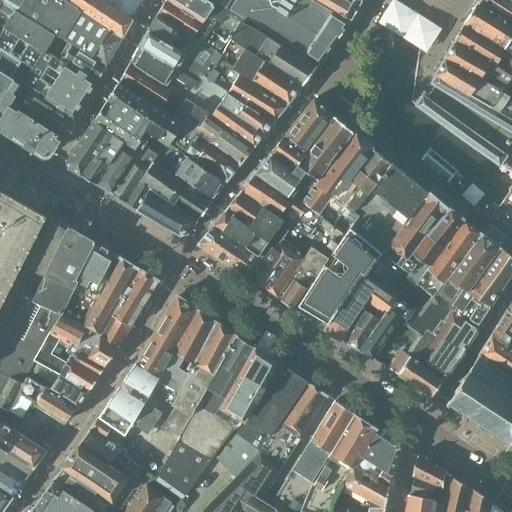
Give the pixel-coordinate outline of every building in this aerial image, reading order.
[(0,0),(0,21),(5,25),(15,9),(0,0)] [(0,0),(15,9),(18,11),(24,0),(0,0)] [(24,0),(18,11),(56,34),(106,66),(115,51),(123,36),(71,0),(70,0),(24,0)] [(123,36),(133,20),(102,0),(70,0),(71,0),(123,36)] [(102,0),(133,20),(144,0),(102,0)] [(235,18),(238,14),(229,9),(214,0),(167,0),(158,15),(203,41),(213,24),(216,26),(225,11),(235,18)] [(214,0),(229,9),(234,0),(214,0)] [(350,22),(312,0),(234,0),(229,9),(238,14),(246,19),(251,19),(319,63),(350,22)] [(321,0),(352,18),(362,0),(321,0)] [(511,0),(480,0),(479,2),(485,6),(511,23),(511,0)] [(511,23),(485,6),(479,2),(479,3),(479,2),(467,23),(473,27),(511,51),(511,23)] [(74,118),(99,79),(47,48),(56,34),(18,11),(15,9),(5,25),(0,33),(0,46),(32,68),(20,85),(74,118)] [(316,66),(281,45),(252,26),(248,26),(244,23),(235,18),(225,11),(216,26),(213,24),(203,41),(218,50),(227,35),(303,84),(316,66)] [(218,50),(158,15),(141,46),(197,81),(201,75),(218,50)] [(457,41),(463,45),(511,75),(511,51),(473,27),(467,23),(456,40),(457,41)] [(99,79),(106,66),(56,34),(47,48),(99,79)] [(303,84),(227,35),(218,50),(201,75),(208,79),(227,93),(274,122),(283,110),(303,84)] [(381,91),(381,43),(378,40),(372,40),(369,43),(368,91),(372,94),(377,94),(381,91)] [(511,75),(457,41),(456,41),(436,75),(439,77),(439,76),(448,81),(449,81),(511,119),(511,75)] [(20,85),(32,68),(0,46),(0,111),(3,107),(0,105),(0,102),(1,101),(0,99),(14,80),(20,85)] [(197,81),(141,46),(131,62),(178,92),(180,94),(186,84),(192,88),(197,81)] [(171,103),(178,92),(131,62),(120,81),(127,85),(126,86),(174,117),(180,108),(171,103)] [(208,79),(201,75),(197,81),(192,88),(186,98),(187,98),(254,145),(274,122),(227,93),(208,79)] [(50,154),(62,136),(21,110),(20,112),(9,105),(16,95),(14,94),(20,85),(14,80),(0,99),(1,101),(0,102),(0,105),(3,107),(0,111),(0,127),(44,156),(46,156),(48,155),(50,154)] [(179,133),(185,124),(126,86),(120,81),(95,120),(113,133),(125,141),(136,148),(140,142),(144,135),(167,151),(179,133)] [(62,136),(74,118),(20,85),(14,94),(16,95),(9,105),(20,112),(21,110),(62,136)] [(500,166),(503,162),(504,161),(508,156),(423,95),(419,100),(415,106),(487,157),(500,166)] [(199,134),(240,163),(254,145),(187,98),(180,108),(174,117),(185,124),(179,133),(182,135),(176,143),(187,151),(199,134)] [(271,154),(257,172),(265,177),(320,215),(331,201),(330,200),(312,186),(337,154),(354,132),(314,99),(271,154)] [(113,133),(95,120),(68,161),(69,167),(82,175),(86,168),(95,154),(96,155),(113,133)] [(330,200),(333,196),(339,200),(338,201),(346,207),(359,188),(351,182),(373,148),(354,132),(312,186),(330,200)] [(125,141),(113,133),(96,155),(95,154),(86,168),(86,169),(82,175),(97,184),(125,141)] [(199,134),(187,151),(227,179),(240,163),(199,134)] [(97,184),(111,193),(138,150),(136,148),(125,141),(97,184)] [(138,150),(111,193),(127,203),(158,154),(140,142),(136,148),(138,150)] [(347,208),(343,213),(355,223),(360,216),(357,215),(392,163),(373,148),(351,182),(359,188),(346,207),(347,208)] [(178,149),(169,162),(167,166),(214,198),(226,182),(178,149)] [(427,149),(419,159),(448,182),(456,172),(427,149)] [(169,162),(158,154),(127,203),(137,209),(150,188),(197,219),(211,201),(165,169),(167,166),(169,162)] [(429,192),(392,163),(357,215),(360,216),(346,236),(298,311),(325,329),(363,276),(365,277),(383,255),(429,192)] [(265,177),(257,172),(241,191),(291,224),(310,238),(324,218),(320,215),(265,177)] [(496,204),(457,174),(449,184),(488,214),(496,204)] [(0,308),(45,218),(46,217),(44,216),(45,215),(0,188),(0,308)] [(150,188),(137,209),(181,235),(188,233),(197,219),(150,188)] [(244,244),(264,257),(271,247),(275,249),(278,244),(291,224),(241,191),(227,209),(255,229),(244,244)] [(446,206),(429,192),(383,255),(403,269),(411,274),(417,265),(408,259),(446,206)] [(464,220),(446,206),(408,259),(417,265),(411,274),(407,279),(417,286),(419,284),(464,220)] [(255,229),(227,209),(215,225),(244,244),(255,229)] [(69,226),(51,216),(19,279),(36,289),(69,226)] [(324,218),(310,238),(313,240),(306,256),(279,298),(279,299),(298,311),(346,236),(324,218)] [(483,233),(464,220),(419,284),(433,296),(440,290),(483,233)] [(310,238),(291,224),(278,244),(275,249),(271,247),(264,257),(268,260),(254,282),(277,298),(278,297),(279,298),(306,256),(313,240),(310,238)] [(268,260),(264,257),(244,244),(215,225),(199,245),(254,282),(268,260)] [(95,242),(69,226),(36,289),(19,279),(0,318),(0,405),(8,411),(36,356),(48,335),(60,311),(79,279),(76,277),(95,242)] [(500,247),(483,233),(440,290),(433,296),(420,312),(416,310),(408,323),(405,326),(423,337),(428,331),(437,337),(457,307),(463,311),(474,295),(469,291),(500,247)] [(60,311),(82,324),(100,291),(99,290),(118,256),(95,242),(76,277),(79,279),(60,311)] [(423,337),(412,352),(445,375),(477,328),(479,325),(511,274),(511,255),(500,247),(469,291),(474,295),(463,311),(457,307),(437,337),(428,331),(423,337)] [(345,341),(370,303),(385,314),(386,314),(387,312),(388,313),(400,295),(400,294),(390,288),(403,269),(383,255),(365,277),(363,276),(325,329),(345,341)] [(100,291),(82,324),(102,335),(101,337),(119,347),(131,326),(132,327),(159,281),(118,256),(99,290),(100,291)] [(385,314),(361,351),(373,359),(374,359),(402,319),(408,323),(416,310),(419,307),(400,295),(388,313),(387,312),(386,314),(385,314)] [(158,377),(197,309),(180,297),(176,298),(137,363),(158,377)] [(345,341),(361,351),(385,314),(370,303),(345,341)] [(132,423),(133,423),(138,428),(147,435),(158,418),(162,421),(215,323),(216,321),(214,320),(203,315),(204,313),(198,309),(197,309),(158,378),(150,392),(132,423)] [(511,312),(508,309),(492,334),(511,347),(511,312)] [(82,324),(60,311),(48,335),(68,346),(64,352),(98,375),(119,347),(101,337),(102,335),(82,324)] [(179,436),(192,413),(207,386),(236,335),(216,321),(215,323),(162,421),(160,426),(179,436)] [(511,347),(492,334),(480,354),(511,372),(511,347)] [(68,346),(48,335),(36,356),(40,359),(88,391),(98,375),(64,352),(68,346)] [(179,436),(180,437),(158,476),(185,496),(210,461),(236,427),(217,415),(218,413),(226,398),(255,347),(236,335),(207,386),(192,413),(179,436)] [(255,347),(218,413),(238,426),(243,419),(246,414),(252,404),(253,405),(256,405),(265,390),(261,388),(276,361),(255,347)] [(443,378),(401,350),(388,368),(431,396),(443,378)] [(511,372),(480,354),(446,404),(447,405),(449,407),(450,404),(464,413),(462,415),(464,417),(466,414),(478,422),(476,425),(479,426),(480,424),(492,432),(491,434),(493,436),(495,433),(506,441),(505,444),(507,445),(509,443),(511,444),(511,372)] [(88,391),(40,359),(31,376),(77,407),(88,391)] [(132,422),(158,378),(136,363),(103,411),(107,414),(127,430),(132,422)] [(235,476),(259,452),(280,422),(308,383),(281,365),(255,411),(253,409),(247,421),(217,458),(235,476)] [(66,422),(77,407),(31,376),(21,394),(36,403),(34,405),(66,422)] [(308,383),(259,452),(284,465),(328,396),(308,383)] [(12,412),(24,422),(34,405),(36,403),(21,394),(12,412)] [(355,414),(335,401),(274,499),(270,496),(266,494),(284,465),(259,452),(235,476),(200,511),(303,511),(301,511),(313,483),(355,414)] [(355,466),(377,428),(355,414),(313,483),(301,511),(303,511),(332,511),(335,501),(342,488),(355,466)] [(99,417),(90,430),(104,439),(111,429),(113,427),(103,420),(99,417)] [(0,446),(33,468),(46,451),(0,420),(0,446)] [(377,428),(355,466),(390,487),(392,474),(401,448),(400,442),(377,428)] [(135,486),(148,471),(124,455),(127,450),(124,448),(120,452),(114,448),(116,445),(108,440),(107,442),(90,430),(79,445),(135,486)] [(79,445),(64,467),(113,502),(118,496),(125,500),(135,486),(79,445)] [(0,446),(0,469),(22,484),(33,468),(0,446)] [(419,455),(414,476),(436,486),(430,500),(435,501),(432,511),(442,511),(450,475),(419,455)] [(385,511),(390,487),(355,466),(342,488),(370,504),(369,511),(385,511)] [(106,511),(113,502),(64,467),(53,481),(89,506),(98,511),(106,511)] [(0,489),(12,498),(22,484),(0,469),(0,489)] [(490,511),(493,503),(472,489),(450,475),(442,511),(490,511)] [(430,500),(436,486),(414,476),(411,495),(430,500)] [(53,481),(30,511),(97,511),(88,506),(89,506),(53,481)] [(141,490),(126,511),(164,511),(171,502),(146,485),(141,490)] [(0,511),(2,511),(12,498),(0,489),(0,511)] [(432,511),(435,501),(430,500),(411,495),(407,511),(432,511)] [(505,511),(493,503),(490,511),(505,511)]
